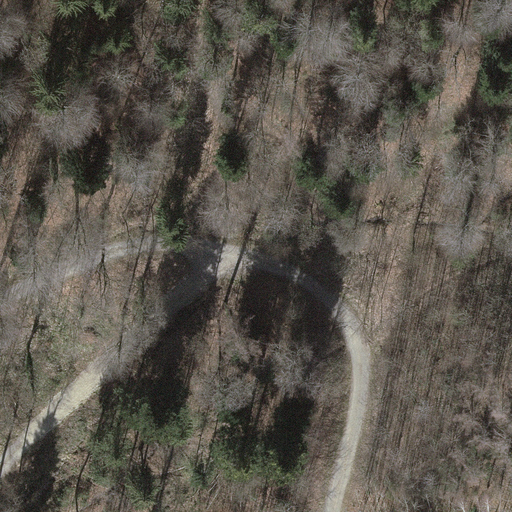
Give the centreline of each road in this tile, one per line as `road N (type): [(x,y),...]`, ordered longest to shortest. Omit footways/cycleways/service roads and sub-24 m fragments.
road 1 (track): [(321,511),(351,353),(348,314),(321,282),(222,245),(126,241),(0,305)]
road 2 (track): [(0,479),(222,245)]
